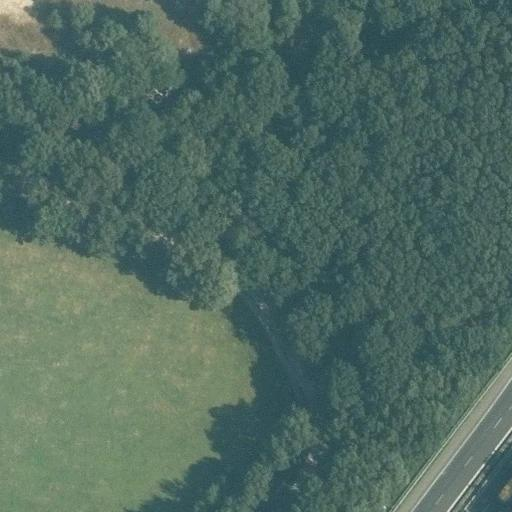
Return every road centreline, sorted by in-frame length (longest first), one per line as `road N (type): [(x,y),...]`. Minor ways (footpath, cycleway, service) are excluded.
road 1 (track): [(0,188),(131,226),(232,279),(259,312),(321,449)]
road 2 (unknown): [(511,241),(391,391),(321,449)]
road 3 (motorway): [(511,404),(429,511)]
road 4 (unknown): [(467,67),(489,161),(511,186)]
